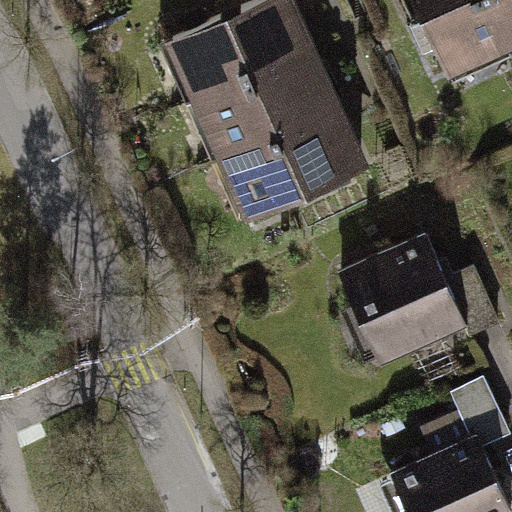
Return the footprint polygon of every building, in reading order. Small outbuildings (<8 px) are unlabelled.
[(289,0),(273,0),(155,55),(184,116),(315,55),(289,0)] [(471,0),(394,0),(429,84),(495,57),(471,0)] [(511,0),(476,0),(499,55),(511,49),(511,0)] [(314,60),(183,121),(212,182),(343,121),(314,60)] [(344,124),(213,185),(241,246),(373,185),(344,124)] [(425,229),(329,271),(372,367),(467,324),(447,277),(425,229)] [(500,324),(473,265),(447,277),(467,324),(473,336),(488,329),(500,324)] [(511,433),(482,374),(453,388),(474,432),(482,447),(511,433)] [(511,508),(482,447),(474,432),(387,474),(405,511),(509,511),(511,511),(511,508)]
